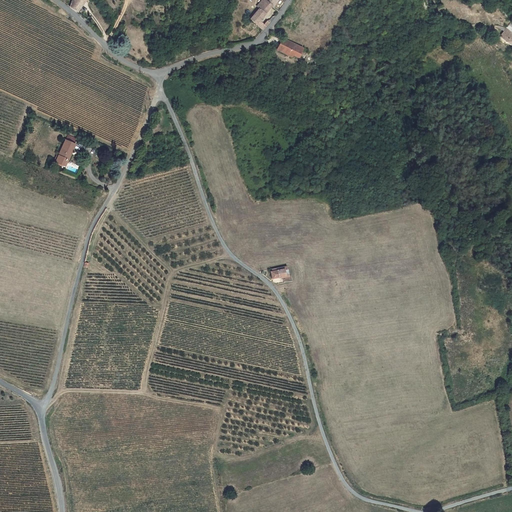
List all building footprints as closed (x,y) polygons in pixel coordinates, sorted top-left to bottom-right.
[(77,12),(84,0),(73,0),(74,3),(72,8),(77,12)] [(266,0),(267,0),(260,9),(250,19),(263,31),(271,22),(267,20),(264,23),(260,20),(273,6),(274,7),(279,0),(266,0)] [(260,0),(256,5),(260,9),(267,0),(266,0),(260,0)] [(507,40),(505,42),(511,47),(511,46),(511,33),(511,34),(508,31),(503,36),(507,40)] [(305,49),(283,39),(281,43),(287,46),(285,49),(296,54),(302,56),(305,49)] [(287,46),(281,43),(279,49),(294,56),(296,54),(285,49),(287,46)] [(71,156),(76,144),(66,140),(60,156),(57,155),(55,159),(66,163),(69,155),(71,156)] [(79,172),(81,167),(71,163),(69,168),(79,172)] [(273,269),(274,271),(272,272),(273,279),(281,277),(281,279),(290,277),(288,266),(273,269)]
